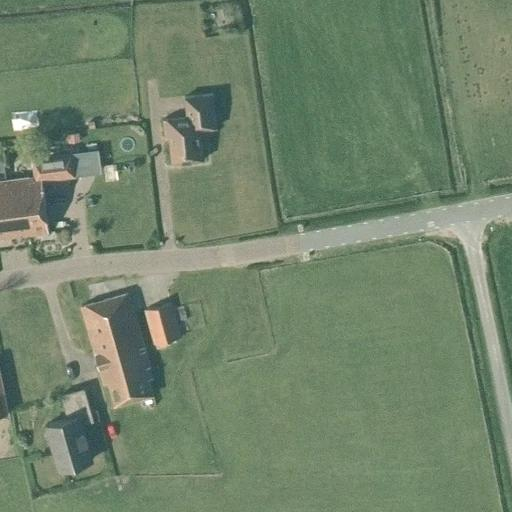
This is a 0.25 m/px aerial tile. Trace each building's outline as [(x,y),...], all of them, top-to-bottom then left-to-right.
[(171,163),(203,159),(200,129),(216,128),(212,94),(184,97),(186,117),(163,119),(164,137),(168,136),(171,163)] [(80,141),(78,132),(67,134),(68,142),(80,141)] [(33,176),(3,180),(10,237),(49,232),(42,180),(75,176),(72,151),(30,156),(33,176)] [(3,180),(0,179),(0,238),(10,237),(3,180)] [(114,406),(153,395),(148,376),(152,375),(129,292),(81,305),(104,385),(108,384),(114,406)] [(153,345),(181,337),(171,302),(143,310),(153,345)] [(79,416),(90,413),(83,388),(60,394),(67,419),(46,425),(59,469),(91,460),(79,416)] [(0,414),(8,413),(3,389),(0,390),(0,414)]
